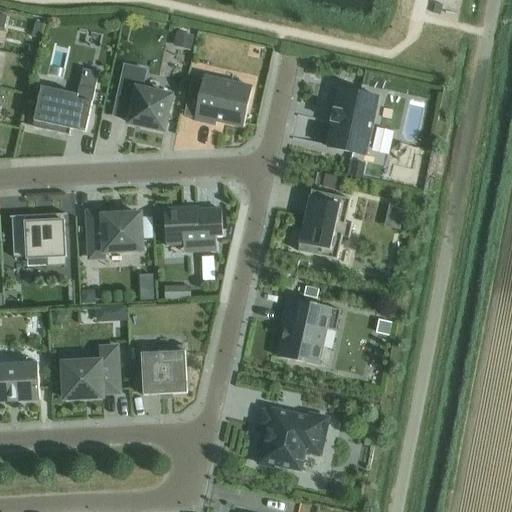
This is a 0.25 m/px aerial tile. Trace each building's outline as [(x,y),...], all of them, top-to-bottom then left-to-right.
[(35,22),(32,37),(41,39),(44,24),(35,22)] [(177,33),(174,48),(190,51),(193,36),(177,33)] [(135,126),(136,125),(140,126),(140,127),(164,132),(172,97),(142,90),(144,79),(141,78),(142,70),(125,66),(114,117),(130,120),(129,124),(135,126)] [(41,90),(33,129),(50,132),(51,126),(59,128),(58,134),(70,137),(70,136),(71,130),(86,134),(95,91),(99,73),(83,70),(79,87),(77,96),(42,88),(41,90)] [(244,128),(253,89),(204,78),(204,81),(193,79),(189,95),(200,97),(194,122),(216,127),(217,122),(244,128)] [(327,148),(367,157),(380,98),(341,90),(336,111),(335,111),(334,113),(335,113),(333,121),(332,121),(332,123),(333,123),(327,148)] [(363,178),(366,164),(353,161),(350,175),(363,178)] [(325,175),(322,187),(334,190),(337,178),(325,175)] [(315,248),(318,249),(317,256),(337,261),(343,238),(348,239),(348,240),(349,240),(353,224),(352,224),(352,225),(346,224),(351,200),(312,191),(298,252),(313,256),(315,248)] [(406,225),(407,204),(392,203),(390,224),(406,225)] [(184,212),(184,209),(165,210),(167,247),(197,245),(198,253),(217,252),(216,237),(223,237),(223,230),(211,230),(210,211),(198,212),(198,211),(184,212)] [(142,251),(141,215),(103,217),(103,213),(88,214),(90,259),(106,258),(106,253),(142,251)] [(47,267),(66,266),(64,222),(64,216),(67,216),(67,215),(48,216),(49,222),(41,223),(41,216),(10,218),(10,219),(12,219),(14,259),(27,258),(27,260),(47,259),(47,267)] [(220,280),(220,254),(206,254),(206,280),(220,280)] [(146,299),(160,298),(157,271),(143,273),(146,299)] [(182,286),(165,286),(165,299),(182,299),(182,286)] [(82,304),(95,303),(95,291),(81,291),(82,304)] [(341,311),(288,299),(282,327),(286,327),(279,359),(318,367),(326,329),(336,332),(341,311)] [(116,321),(126,321),(125,308),(116,308),(116,321)] [(51,319),(54,323),(59,324),(63,320),(64,316),(61,312),(56,311),(52,314),(51,319)] [(379,319),(376,333),(389,335),(392,322),(379,319)] [(185,347),(142,349),(144,397),(188,395),(185,347)] [(65,400),(103,399),(103,394),(119,394),(117,349),(99,349),(100,363),(63,364),(65,400)] [(22,402),(40,401),(38,365),(34,365),(32,363),(24,363),(21,366),(3,367),(1,364),(0,364),(0,402),(7,403),(21,403),(21,402),(22,402)] [(273,414),(263,412),(260,427),(269,429),(269,432),(268,432),(268,433),(267,441),(266,441),(266,442),(266,445),(263,444),(259,465),(275,469),(276,466),(301,472),(305,453),(317,456),(321,438),(324,438),(329,419),(309,415),(308,419),(273,411),(273,414)]
